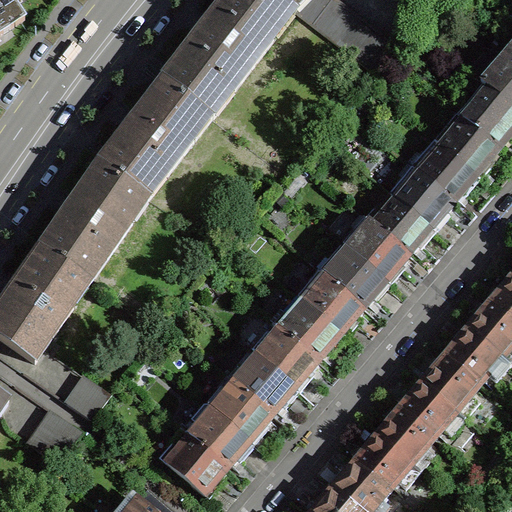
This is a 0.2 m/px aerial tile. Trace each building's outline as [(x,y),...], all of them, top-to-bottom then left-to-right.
[(11,0),(0,0),(0,36),(25,20),(11,0)] [(126,218),(142,196),(149,201),(212,120),(213,120),(296,14),(278,0),(225,0),(203,28),(174,66),(175,67),(163,82),(152,97),(151,96),(129,124),(109,149),(110,150),(98,166),(69,208),(40,250),(83,280),(99,258),(106,263),(133,223),(126,218)] [(278,0),(296,14),(374,75),(396,50),(331,0),(278,0)] [(404,0),(425,16),(437,0),(404,0)] [(511,48),(510,51),(511,53),(511,63),(505,72),(485,55),(468,74),(483,87),(457,117),(463,122),(454,132),(449,127),(435,143),(421,160),(426,165),(418,174),(410,184),(404,180),(390,196),(376,212),(382,217),(374,227),(371,225),(362,235),(358,232),(344,248),(330,265),(334,268),(325,278),(317,288),(313,285),(299,301),(285,318),(289,321),(280,331),(271,341),(268,338),(253,355),(251,353),(237,369),(243,375),(235,385),(226,395),(222,391),(208,408),(194,425),(198,428),(189,438),(181,448),(177,445),(162,462),(209,500),(218,489),(223,484),(220,481),(228,471),(234,465),(237,461),(240,464),(254,447),(265,435),(268,431),(265,428),(274,418),(282,408),(285,410),(289,406),(299,394),(311,381),(314,377),(311,375),(319,365),(328,355),(331,357),(335,352),(345,341),(354,329),(359,324),(356,321),(364,311),(373,301),(376,304),(381,299),(390,287),(400,275),(404,271),(401,268),(410,258),(418,248),(421,251),(425,246),(435,234),(445,223),(449,218),(446,215),(455,205),(463,196),(466,198),(469,195),(480,182),(490,170),(494,165),(491,163),(499,153),(509,141),(511,143),(511,48)] [(12,290),(0,307),(0,340),(28,360),(44,337),(51,341),(75,307),(68,303),(83,280),(40,250),(12,290)] [(378,436),(377,438),(376,438),(371,438),(363,448),(363,452),(364,453),(361,456),(354,464),(345,476),(341,473),(337,478),(329,488),(315,504),(319,506),(314,511),(313,511),(387,511),(389,511),(381,504),(390,494),(398,485),(406,491),(420,474),(434,457),(427,451),(435,441),(443,431),(451,438),(465,421),(479,404),(472,398),(480,388),(489,378),(496,384),(511,368),(511,366),(511,272),(510,275),(498,289),(501,292),(498,296),(490,304),(480,316),(480,315),(475,316),(472,320),(467,325),(468,329),(468,330),(468,331),(467,332),(466,331),(462,331),(454,341),(454,345),(455,346),(452,350),(445,358),(439,364),(435,369),(430,369),(422,379),(423,383),(422,384),(422,385),(421,385),(417,385),(408,394),(409,399),(410,399),(407,403),(400,411),(390,422),(385,422),(382,425),(377,432),(378,436)] [(111,396),(85,379),(67,405),(91,422),(111,396)] [(0,406),(3,409),(9,401),(0,395),(0,406)] [(58,466),(82,434),(52,413),(29,446),(58,466)] [(173,511),(148,490),(129,511),(127,511),(123,508),(119,511),(173,511)]
